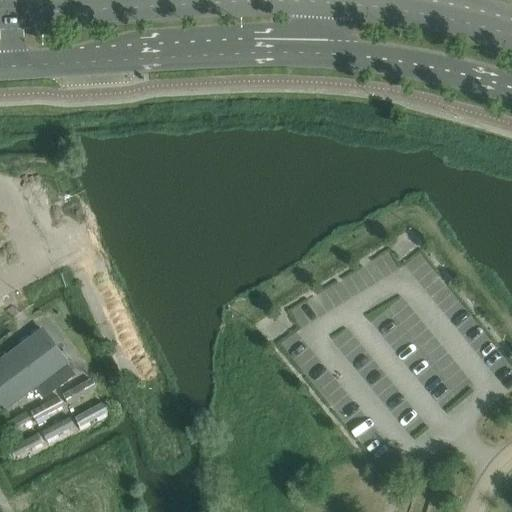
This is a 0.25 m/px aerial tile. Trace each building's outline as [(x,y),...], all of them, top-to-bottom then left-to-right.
[(0,406),(3,411),(66,364),(40,329),(0,359),(0,406)] [(74,376),(67,366),(36,390),(43,399),(74,376)] [(90,381),(61,396),(66,405),(95,390),(90,381)] [(58,398),(29,412),(34,421),(62,407),(58,398)] [(102,404),(73,419),(78,428),(106,413),(102,404)] [(30,421),(26,413),(0,426),(0,432),(2,437),(30,421)] [(69,417),(41,432),(46,441),(74,426),(69,417)] [(42,443),(37,434),(9,449),(14,458),(42,443)]
